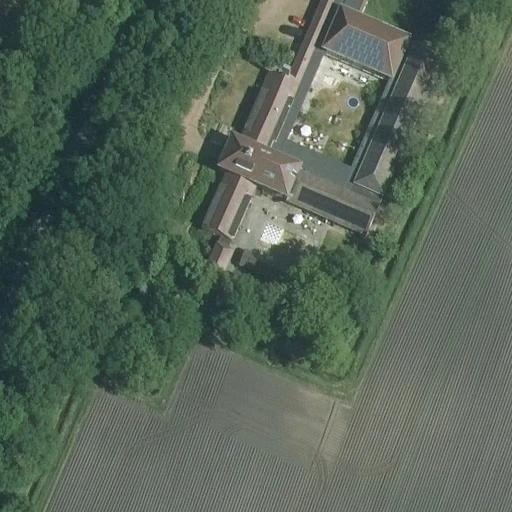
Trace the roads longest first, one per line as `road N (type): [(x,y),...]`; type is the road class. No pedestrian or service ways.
road 1 (track): [(28,511),(75,391),(92,381),(149,404),(157,400),(188,334),(326,390),(342,392),(354,382),(511,25)]
road 2 (tertiary): [(0,342),(145,0)]
road 3 (track): [(274,0),(267,15),(236,32),(192,124),(179,134),(96,107)]
